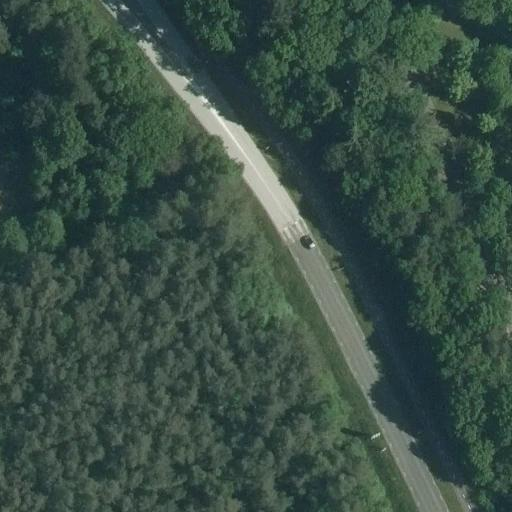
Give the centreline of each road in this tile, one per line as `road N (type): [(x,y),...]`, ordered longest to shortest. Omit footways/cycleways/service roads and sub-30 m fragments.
road 1 (primary): [(434,511),(301,245),(217,119)]
road 2 (primary): [(106,0),(201,115),(217,119)]
road 3 (primary): [(217,119),(217,104),(144,0)]
